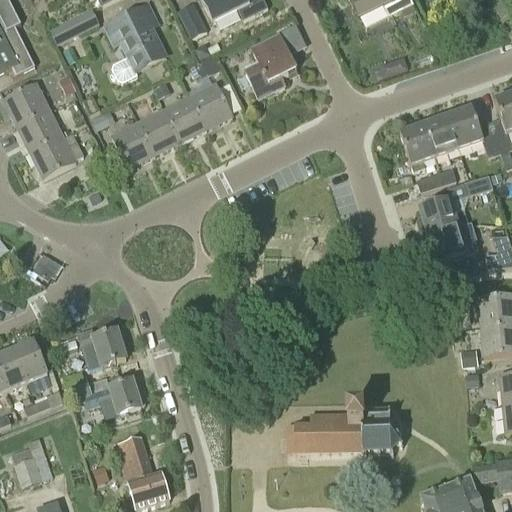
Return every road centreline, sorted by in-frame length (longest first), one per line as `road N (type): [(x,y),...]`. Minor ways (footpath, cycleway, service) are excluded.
road 1 (residential): [(200,511),(151,314),(92,252)]
road 2 (residential): [(92,252),(345,120)]
road 3 (residential): [(345,120),(511,62)]
road 4 (residential): [(396,284),(345,120)]
road 5 (residential): [(345,120),(333,79),(290,0)]
road 6 (residential): [(0,331),(67,294),(92,252)]
